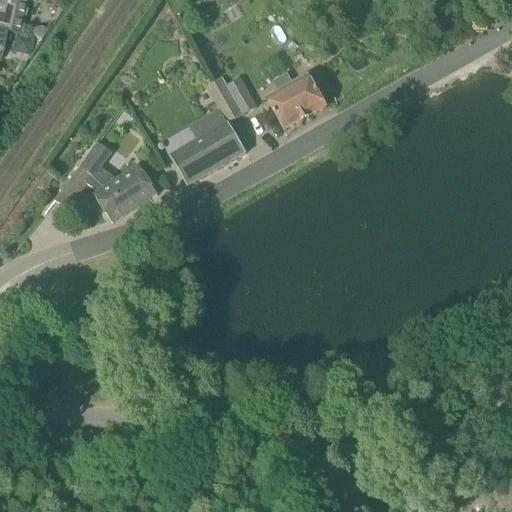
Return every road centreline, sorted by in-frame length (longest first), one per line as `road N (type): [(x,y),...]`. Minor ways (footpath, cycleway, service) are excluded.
road 1 (unclassified): [(0,291),(59,256),(188,210),(511,29)]
road 2 (unclassified): [(331,511),(310,477),(275,449),(216,430),(47,416),(0,404)]
